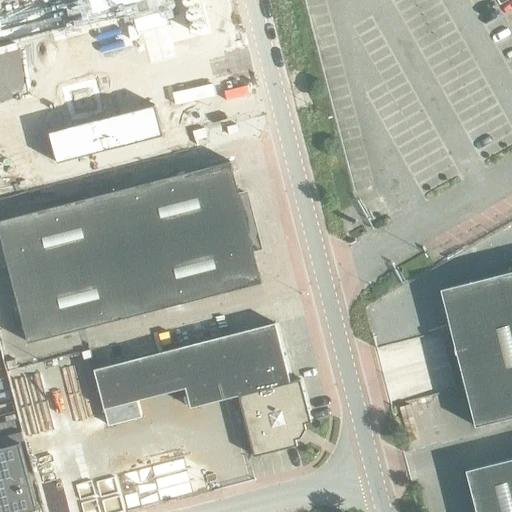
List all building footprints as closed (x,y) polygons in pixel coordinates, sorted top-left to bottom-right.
[(202,0),(72,0),(79,26),(136,11),(141,33),(171,25),(175,42),(211,33),(202,0)] [(156,105),(50,133),(58,163),(164,136),(156,105)] [(240,195),(232,162),(0,221),(0,230),(29,343),(263,283),(251,237),(255,235),(244,194),(240,195)] [(511,271),(441,289),(476,427),(511,417),(511,271)] [(293,382),(278,324),(120,363),(95,370),(109,426),(141,418),(137,401),(187,388),(191,408),(240,396),(255,457),(298,446),(297,439),(302,438),(307,429),(306,424),(312,422),(301,380),(293,382)] [(37,511),(21,444),(0,449),(0,511),(37,511)] [(511,511),(511,458),(467,470),(477,511),(511,511)]
